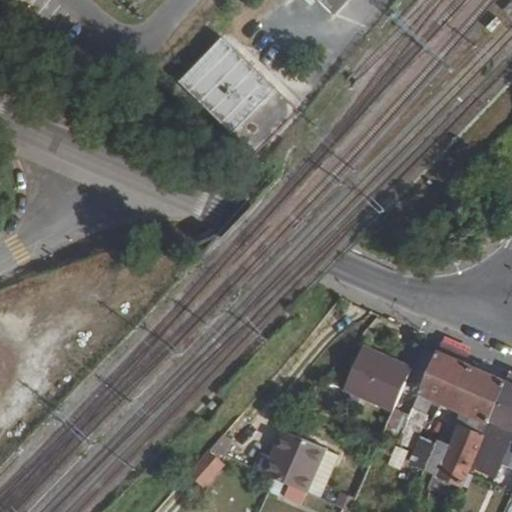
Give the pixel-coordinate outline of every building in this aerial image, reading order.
[(314,0),(333,18),(350,0),(314,0)] [(217,37),(172,83),(249,158),(294,112),(217,37)] [(439,351),(467,363),(471,354),(444,341),(439,351)] [(367,343),(348,385),(396,406),(414,364),(367,343)] [(439,351),(421,392),(467,412),(453,447),(439,441),(438,444),(423,437),(413,461),(439,473),(433,486),(456,496),(469,466),(507,381),(467,363),(439,351)] [(511,382),(507,381),(469,466),(493,477),(511,433),(511,382)] [(394,411),(384,435),(413,448),(422,425),(394,411)] [(265,453),(257,469),(275,476),(309,491),(328,447),(285,428),(273,456),(265,453)] [(223,436),(212,449),(226,455),(233,440),(223,436)] [(328,447),(309,491),(322,497),(341,453),(328,447)] [(188,477),(204,490),(224,464),(208,452),(188,477)] [(511,467),(506,465),(497,485),(511,491),(511,467)]
